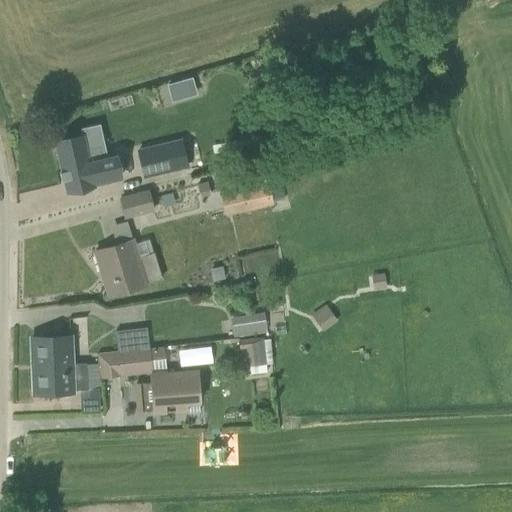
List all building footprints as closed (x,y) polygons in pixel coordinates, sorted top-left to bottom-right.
[(55,142),(67,191),(121,178),(115,156),(103,159),(100,146),(85,149),(82,135),(55,142)] [(188,165),(181,138),(138,150),(145,176),(188,165)] [(249,182),(219,189),(225,215),(273,204),(272,202),(282,199),(278,181),(269,183),(268,179),(267,178),(249,182)] [(207,181),(198,184),(201,197),(211,194),(207,181)] [(154,209),(149,190),(119,198),(124,216),(154,209)] [(172,193),(161,195),(164,206),(174,203),(172,193)] [(135,242),(134,239),(93,251),(107,295),(148,283),(161,278),(153,251),(149,238),(135,242)] [(212,267),(214,279),(226,277),(223,265),(212,267)] [(383,273),(371,275),(373,287),(385,286),(383,273)] [(325,307),(313,315),(322,329),(334,320),(325,307)] [(71,316),(73,346),(86,345),(84,315),(71,316)] [(263,330),(261,315),(231,319),(233,335),(263,330)] [(70,336),(31,337),(33,393),(87,391),(87,389),(100,387),(99,375),(97,364),(82,365),(71,365),(70,336)] [(269,361),(267,336),(238,340),(239,348),(247,347),(249,363),(269,361)] [(148,349),(118,351),(121,373),(150,371),(148,349)] [(153,399),(137,400),(138,411),(153,410),(154,411),(186,409),(186,411),(200,411),(199,401),(197,370),(151,373),(153,399)]
